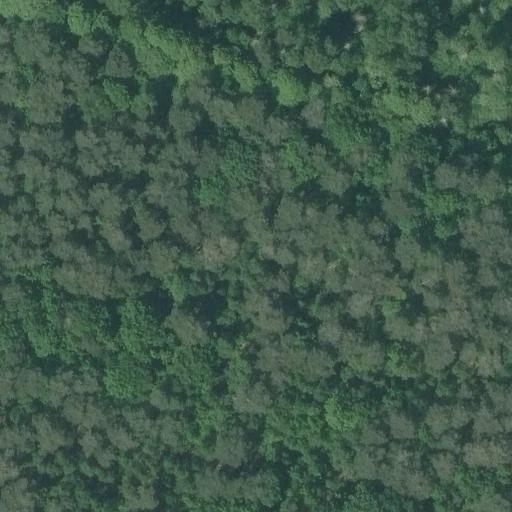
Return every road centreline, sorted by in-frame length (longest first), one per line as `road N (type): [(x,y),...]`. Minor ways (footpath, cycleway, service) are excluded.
road 1 (unknown): [(511,484),(55,327),(18,280),(6,213),(30,135),(0,66)]
road 2 (track): [(511,178),(0,23)]
